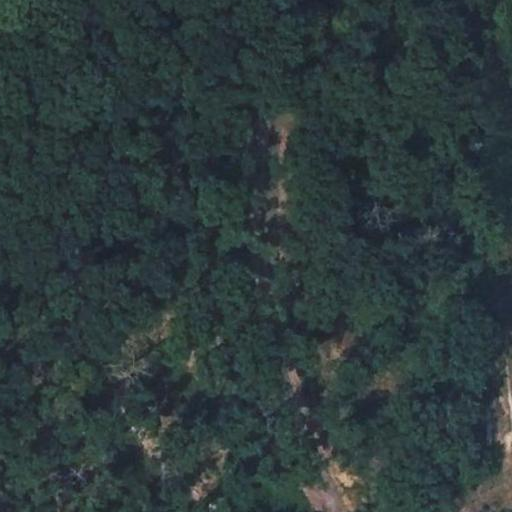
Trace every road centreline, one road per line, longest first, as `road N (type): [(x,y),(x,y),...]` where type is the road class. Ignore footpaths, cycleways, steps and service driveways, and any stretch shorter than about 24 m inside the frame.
road 1 (track): [(222,511),(163,451),(98,352),(53,178),(61,0)]
road 2 (track): [(336,511),(292,407),(268,313),(267,210),(286,0)]
